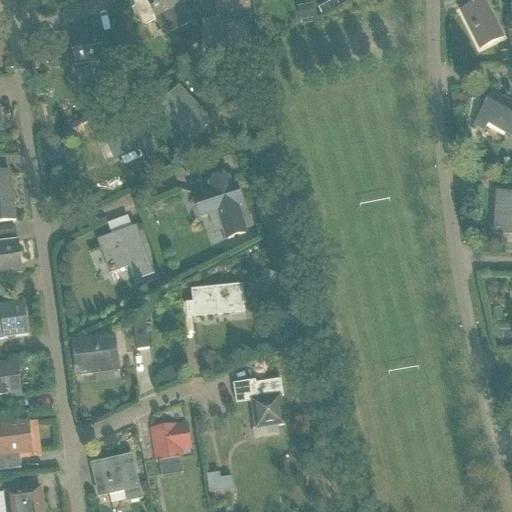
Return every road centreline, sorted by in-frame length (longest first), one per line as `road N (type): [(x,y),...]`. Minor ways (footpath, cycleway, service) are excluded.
road 1 (residential): [(77,511),(15,37)]
road 2 (residential): [(491,436),(456,259)]
road 3 (residential): [(456,259),(434,80)]
road 4 (unknown): [(68,444),(204,389)]
